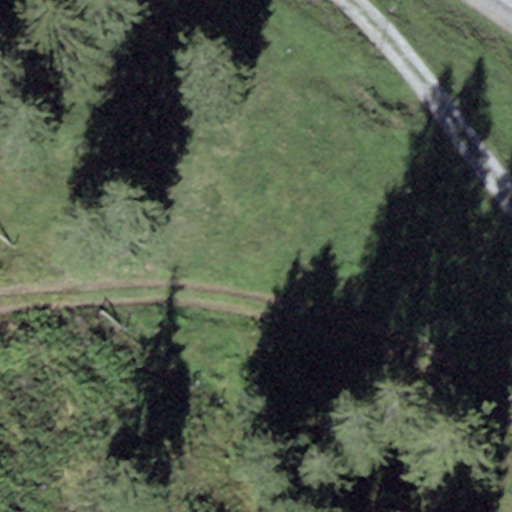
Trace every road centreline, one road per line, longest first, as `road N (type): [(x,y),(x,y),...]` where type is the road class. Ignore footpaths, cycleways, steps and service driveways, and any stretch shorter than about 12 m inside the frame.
road 1 (track): [(511,404),(412,343),(334,314),(138,290),(0,301)]
road 2 (track): [(511,202),(389,36),(349,0)]
